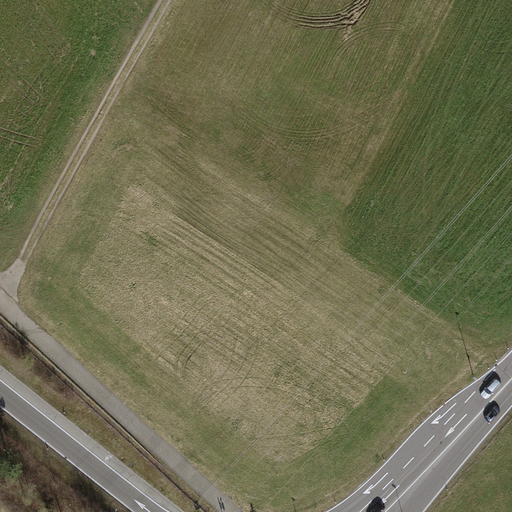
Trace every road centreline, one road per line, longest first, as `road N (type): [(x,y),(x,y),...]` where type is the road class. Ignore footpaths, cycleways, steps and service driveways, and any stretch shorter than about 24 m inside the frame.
road 1 (track): [(165,0),(0,295)]
road 2 (track): [(0,302),(230,511)]
road 3 (motorway): [(150,511),(0,393)]
road 4 (secondary): [(511,374),(409,489)]
